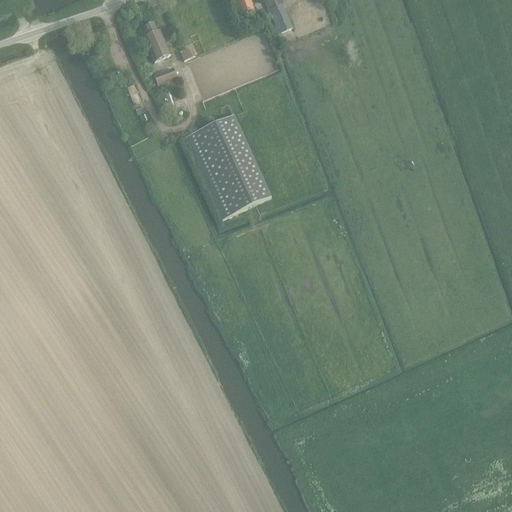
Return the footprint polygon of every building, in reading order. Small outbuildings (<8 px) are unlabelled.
[(233,0),(240,16),(254,11),(249,0),(233,0)] [(279,0),(266,0),(273,16),(280,34),(291,30),(283,10),(279,0)] [(143,30),(145,32),(141,34),(154,64),(170,57),(159,33),(157,34),(153,25),(143,30)] [(191,50),(180,54),(184,63),(195,59),(191,50)] [(173,70),(154,77),(158,87),(177,80),(173,70)] [(222,222),(256,207),(271,200),(233,118),(185,140),(222,222)]
